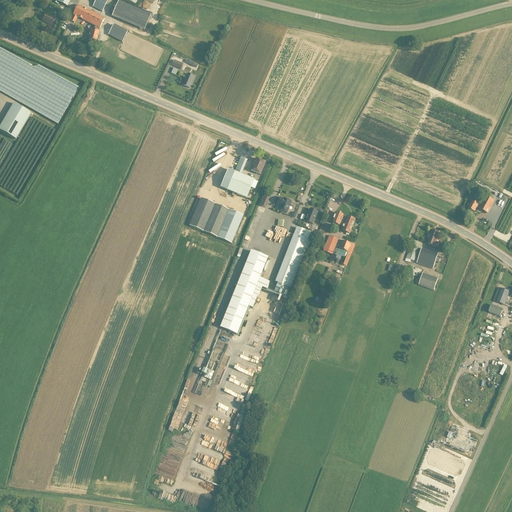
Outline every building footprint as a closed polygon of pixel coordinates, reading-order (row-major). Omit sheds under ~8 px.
[(103,0),(96,0),(93,8),(102,12),(107,2),(103,0)] [(118,1),(112,17),(144,30),(151,14),(118,1)] [(94,26),(94,30),(90,29),(88,34),(90,34),(89,40),(96,42),(99,31),(99,29),(105,19),(94,13),(95,13),(89,10),(89,11),(78,5),(70,21),(74,23),(77,18),(94,26)] [(46,14),(42,21),(52,25),(55,19),(46,14)] [(123,42),(128,31),(114,24),(108,35),(123,42)] [(181,69),(183,64),(174,60),(172,65),(181,69)] [(194,77),(187,74),(182,85),(189,88),(194,77)] [(31,114),(14,104),(0,126),(0,130),(15,140),(31,114)] [(223,165),(221,162),(227,157),(223,152),(217,157),(219,160),(214,164),(216,167),(211,171),(212,174),(223,165)] [(246,198),(249,191),(254,178),(242,173),(247,161),(240,158),(227,190),(246,198)] [(256,158),(250,171),(260,175),(265,162),(256,158)] [(259,205),(266,207),(269,197),(263,195),(259,205)] [(488,214),(494,202),(486,197),(482,204),(477,201),(476,204),(472,202),(468,209),(475,212),(477,208),(479,209),(488,214)] [(231,244),(243,216),(201,198),(189,226),(231,244)] [(280,207),(279,210),(287,213),(291,202),(283,199),(279,198),(277,205),(280,207)] [(310,209),(305,221),(313,224),(317,212),(310,209)] [(343,218),(343,216),(336,213),(332,223),(339,226),(340,225),(343,226),(341,231),(349,234),(355,220),(346,217),(345,219),(343,218)] [(310,233),(296,228),(293,235),(304,239),(305,237),(308,238),(310,233)] [(431,229),(426,244),(436,248),(442,233),(431,229)] [(337,239),(329,236),(323,251),(331,254),(337,239)] [(353,246),(337,239),(331,254),(335,256),(336,254),(345,257),(342,265),(345,266),(353,246)] [(410,263),(411,260),(414,261),(419,248),(411,245),(405,261),(410,263)] [(433,270),(436,263),(438,264),(441,258),(438,257),(438,255),(422,249),(416,264),(433,270)] [(237,334),(257,285),(266,288),(269,282),(259,278),(268,258),(251,251),(220,328),(237,334)] [(438,279),(423,274),(419,285),(434,291),(438,279)] [(276,287),(274,292),(275,296),(283,299),(287,291),(282,289),(276,287)] [(504,305),(508,295),(511,296),(511,293),(509,292),(498,288),(493,301),(497,302),(496,302),(504,305)] [(502,310),(491,306),(489,313),(499,317),(502,310)] [(268,319),(261,316),(249,344),(256,347),(268,319)] [(274,327),(263,361),(267,362),(278,328),(274,327)] [(204,378),(211,380),(214,372),(203,368),(201,372),(205,374),(204,378)] [(223,397),(243,404),(245,399),(250,401),(253,390),(249,388),(250,385),(242,383),(243,379),(232,375),(230,382),(243,387),(240,395),(229,391),(228,393),(224,392),(223,397)] [(206,386),(199,383),(197,390),(204,393),(206,386)] [(175,414),(171,429),(173,430),(174,425),(179,426),(181,416),(175,414)]
